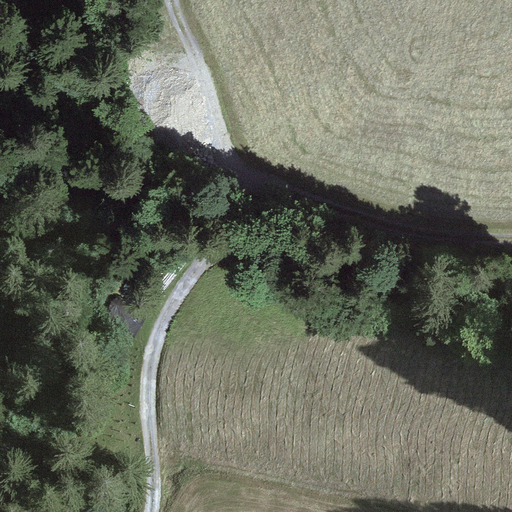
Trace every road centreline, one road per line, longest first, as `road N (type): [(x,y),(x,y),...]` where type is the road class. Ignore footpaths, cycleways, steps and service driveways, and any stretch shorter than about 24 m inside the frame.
road 1 (track): [(152,511),(149,385),(156,346),(211,238),(225,167),(205,80),(171,0)]
road 2 (track): [(225,167),(374,221),(438,235),(511,238)]
